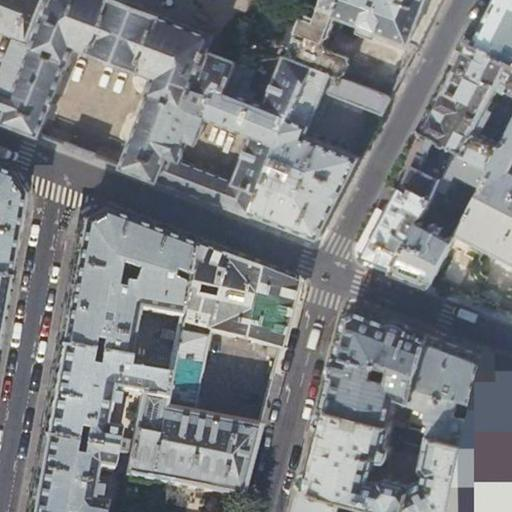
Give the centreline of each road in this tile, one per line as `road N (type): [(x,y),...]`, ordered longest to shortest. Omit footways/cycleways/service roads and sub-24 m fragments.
road 1 (residential): [(58,168),(0,508)]
road 2 (residential): [(330,273),(468,0)]
road 3 (tertiary): [(58,168),(330,273)]
road 4 (residential): [(267,511),(330,273)]
road 5 (tertiary): [(330,273),(511,342)]
